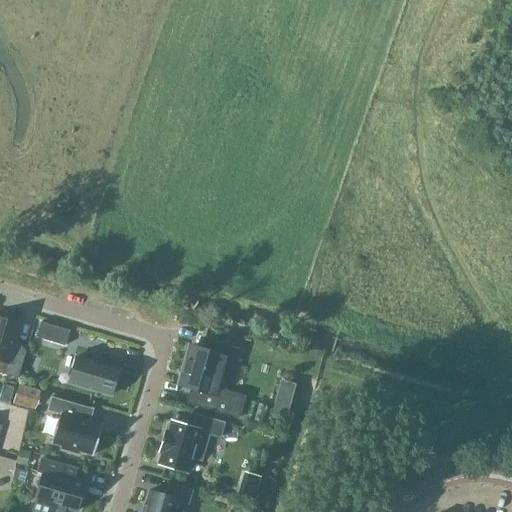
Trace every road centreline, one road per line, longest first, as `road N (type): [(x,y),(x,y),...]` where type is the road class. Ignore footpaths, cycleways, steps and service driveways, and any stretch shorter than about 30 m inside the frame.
road 1 (residential): [(118,511),(166,344),(0,294)]
road 2 (tertiary): [(511,474),(478,470),(433,479),(390,511)]
